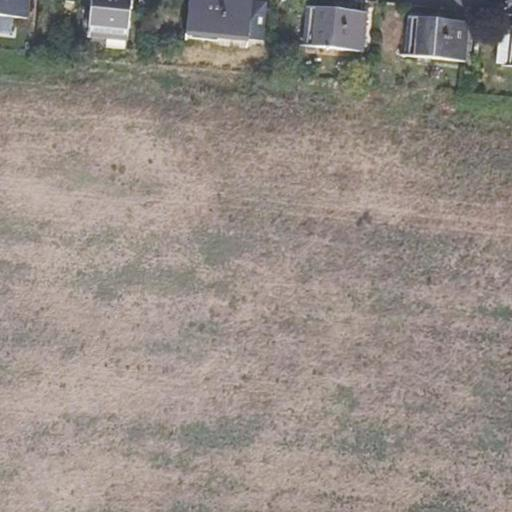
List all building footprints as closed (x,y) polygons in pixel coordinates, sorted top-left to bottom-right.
[(31,0),(0,0),(0,22),(29,26),(31,0)] [(115,0),(78,0),(75,41),(111,44),(115,0)] [(260,10),(184,2),(180,39),(257,47),(260,10)] [(364,20),(311,14),(307,52),(360,59),(364,20)] [(465,29),(415,25),(411,63),(461,69),(465,29)]
